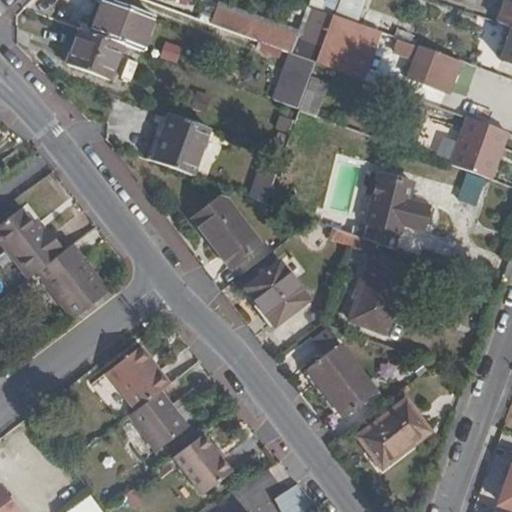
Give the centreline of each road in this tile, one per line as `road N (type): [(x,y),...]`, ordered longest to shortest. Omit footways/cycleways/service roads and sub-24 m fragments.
road 1 (residential): [(165,279),(247,367),(357,511)]
road 2 (residential): [(0,79),(165,279)]
road 3 (residential): [(0,409),(165,279)]
road 4 (residential): [(511,322),(443,511)]
